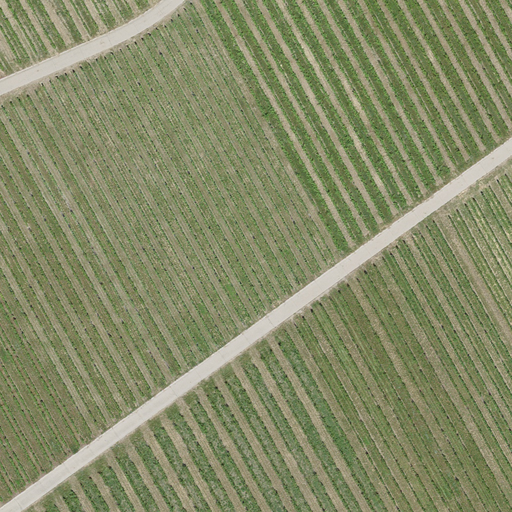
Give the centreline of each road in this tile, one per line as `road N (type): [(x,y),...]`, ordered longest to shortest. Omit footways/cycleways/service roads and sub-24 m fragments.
road 1 (track): [(511,147),(7,511)]
road 2 (track): [(0,84),(147,17),(165,0)]
